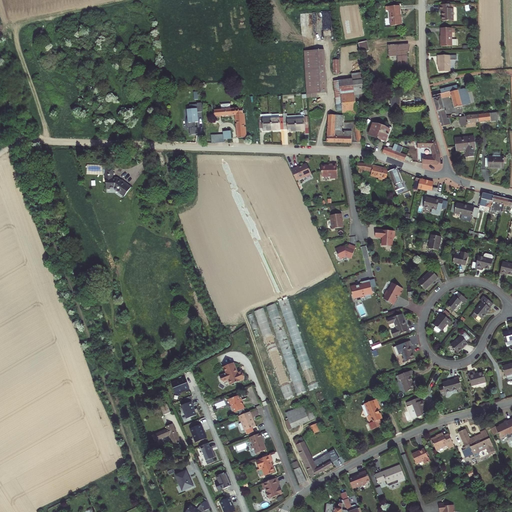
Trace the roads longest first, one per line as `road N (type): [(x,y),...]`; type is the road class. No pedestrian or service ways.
road 1 (track): [(0,74),(156,511)]
road 2 (residential): [(46,143),(346,152)]
road 3 (residential): [(511,304),(488,284),(468,280),(444,287),(429,304),(423,341),(450,364),(471,358),(509,310)]
road 4 (residential): [(299,495),(434,424),(511,402)]
road 5 (track): [(312,487),(243,315)]
road 6 (residential): [(421,0),(425,88),(450,174)]
